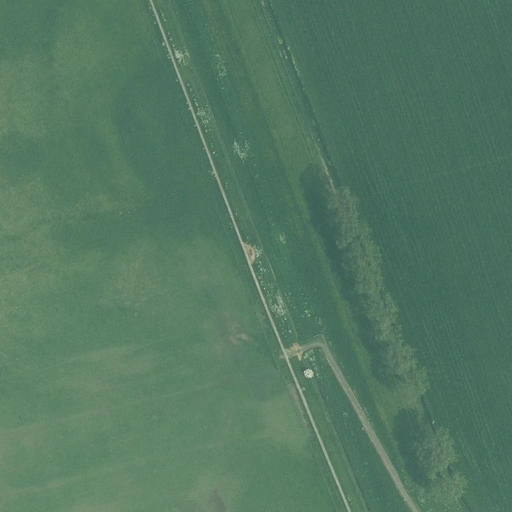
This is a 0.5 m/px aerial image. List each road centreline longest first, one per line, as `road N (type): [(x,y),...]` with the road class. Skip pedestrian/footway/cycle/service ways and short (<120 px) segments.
road 1 (track): [(253,0),(455,511)]
road 2 (track): [(415,511),(324,347),(284,356)]
